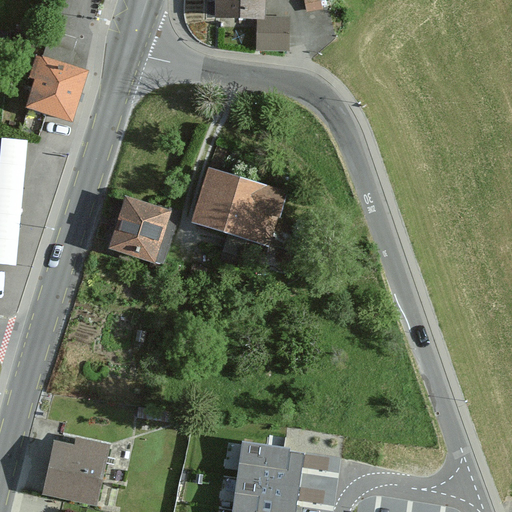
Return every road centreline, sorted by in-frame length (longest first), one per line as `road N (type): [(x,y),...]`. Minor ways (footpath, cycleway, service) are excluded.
road 1 (residential): [(129,52),(313,91),(338,119),(480,511)]
road 2 (secondary): [(129,52),(33,342)]
road 3 (secondary): [(33,342),(0,477)]
